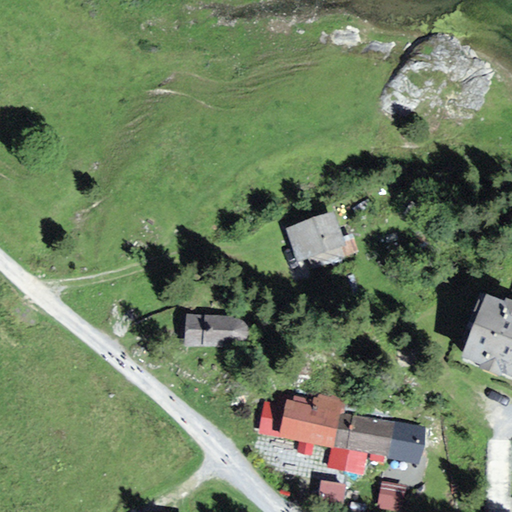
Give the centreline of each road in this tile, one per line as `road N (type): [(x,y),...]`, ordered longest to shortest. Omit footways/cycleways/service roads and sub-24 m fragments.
road 1 (track): [(285,511),(0,256)]
road 2 (track): [(42,291),(251,247)]
